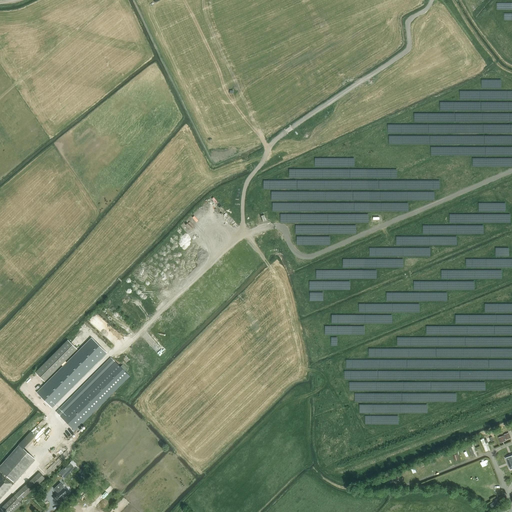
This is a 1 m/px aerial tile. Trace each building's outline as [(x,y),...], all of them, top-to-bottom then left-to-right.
[(92,339),(40,392),(55,407),(107,353),(92,339)] [(67,340),(35,372),(44,382),(77,349),(67,340)] [(111,357),(56,412),(60,416),(75,431),(77,429),(78,430),(81,428),(80,426),(130,376),(125,371),(127,368),(123,364),(120,367),(111,357)] [(35,436),(30,432),(19,444),(24,449),(35,436)] [(499,438),(500,442),(505,440),(505,439),(510,437),(509,433),(503,435),(503,436),(499,438)] [(486,437),(481,439),(485,451),(489,450),(486,443),(488,443),(486,437)] [(35,459),(22,447),(19,445),(0,466),(0,472),(13,485),(35,459)] [(70,463),(59,473),(63,477),(73,466),(70,463)] [(13,511),(22,504),(20,502),(45,478),(36,468),(24,480),(27,484),(1,508),(4,511),(13,511)] [(0,499),(13,485),(0,474),(0,473),(0,499)] [(68,494),(62,488),(64,487),(60,483),(54,489),(56,491),(53,495),(55,496),(53,498),(56,501),(57,500),(60,502),(68,494)] [(501,498),(490,504),(492,507),(503,502),(501,498)]
